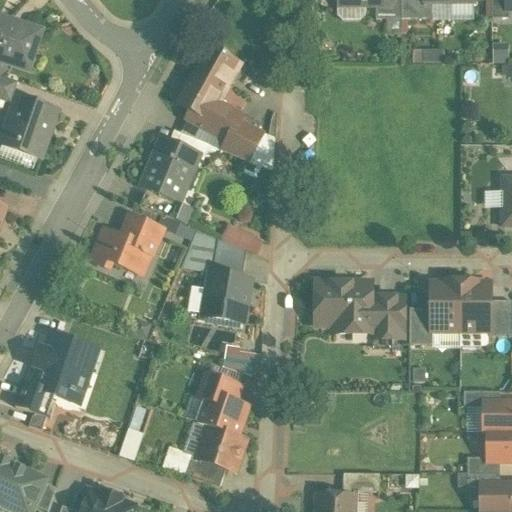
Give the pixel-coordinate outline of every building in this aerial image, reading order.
[(367,11),(368,23),(404,22),(403,0),(328,0),(328,11),(367,11)] [(404,0),(405,22),(435,22),(435,9),(480,7),(479,0),(404,0)] [(511,0),(496,0),(497,21),(511,20),(511,0)] [(49,31),(0,16),(0,64),(35,75),(49,31)] [(226,151),(253,166),(269,137),(249,126),(253,119),(231,107),(252,70),(212,48),(179,107),(194,115),(189,123),(229,146),(226,151)] [(0,101),(16,107),(19,99),(23,88),(0,80),(0,101)] [(63,114),(19,99),(16,107),(3,148),(47,162),(63,114)] [(204,157),(163,140),(141,192),(183,209),(204,157)] [(0,255),(14,210),(0,205),(0,255)] [(137,286),(140,279),(150,283),(171,235),(133,219),(125,239),(104,232),(91,269),(137,286)] [(259,284),(212,277),(204,324),(252,331),(259,284)] [(382,285),(323,286),(323,333),(340,333),(340,340),(376,339),(376,348),(410,348),(410,302),(382,302),(382,285)] [(492,339),(492,342),(511,341),(511,305),(493,306),(493,290),(461,291),(462,339),(492,339)] [(461,291),(432,291),(433,314),(413,314),(413,350),(435,349),(435,340),(462,339),(461,291)] [(104,354),(57,338),(37,394),(56,401),(84,411),(104,354)] [(203,402),(211,405),(215,395),(246,407),(251,392),(211,378),(203,402)] [(48,422),(56,401),(37,394),(26,390),(18,411),(48,422)] [(215,395),(211,405),(204,428),(211,431),(245,442),(256,410),(246,407),(215,395)] [(511,413),(487,414),(488,439),(511,438),(511,413)] [(256,444),(245,442),(211,431),(199,464),(243,480),(256,444)] [(511,438),(491,439),(492,466),(511,465),(511,438)] [(50,482),(0,458),(0,511),(2,511),(6,507),(17,511),(36,511),(37,511),(47,488),(50,482)] [(360,511),(361,497),(383,497),(383,480),(347,480),(347,495),(316,495),(315,511),(360,511)] [(47,511),(56,492),(47,488),(37,511),(39,511),(47,511)] [(511,511),(511,492),(485,494),(485,511),(511,511)] [(139,511),(140,509),(91,494),(86,511),(139,511)]
